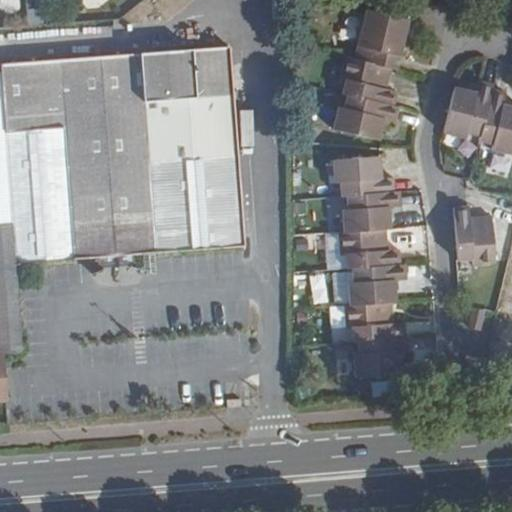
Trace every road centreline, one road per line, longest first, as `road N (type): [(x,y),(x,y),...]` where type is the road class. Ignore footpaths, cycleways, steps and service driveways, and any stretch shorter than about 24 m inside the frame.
road 1 (primary): [(511,443),(0,483)]
road 2 (primary): [(89,511),(511,478)]
